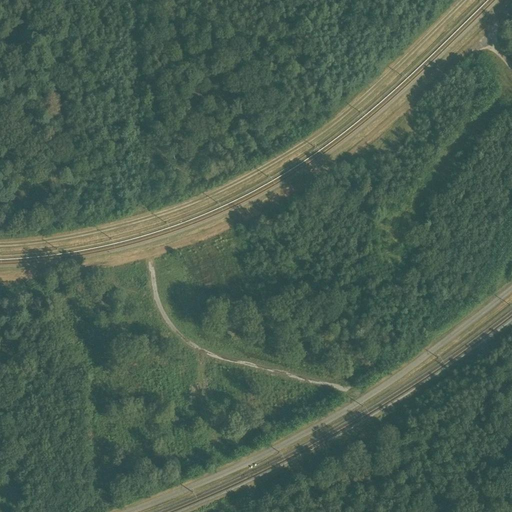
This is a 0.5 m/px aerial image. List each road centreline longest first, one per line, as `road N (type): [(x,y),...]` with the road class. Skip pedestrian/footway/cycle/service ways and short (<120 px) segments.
road 1 (track): [(465,0),(329,126),(210,195),(108,229),(0,243)]
road 2 (track): [(411,224),(511,88)]
